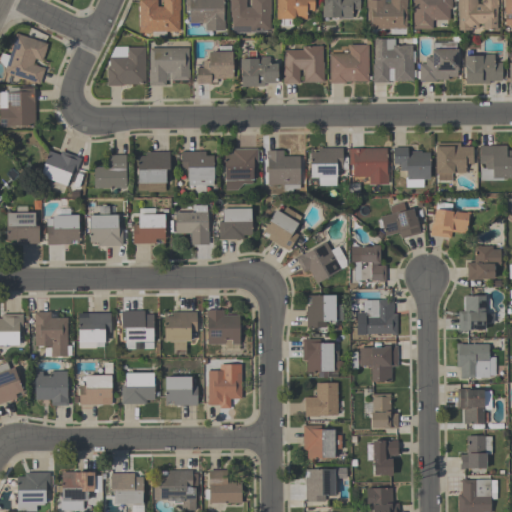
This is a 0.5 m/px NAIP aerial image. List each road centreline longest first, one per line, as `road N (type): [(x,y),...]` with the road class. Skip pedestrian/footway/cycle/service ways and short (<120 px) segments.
road 1 (residential): [(511,113),(93,120)]
road 2 (residential): [(270,438),(39,437),(4,447)]
road 3 (residential): [(264,285),(241,276),(0,278)]
road 4 (residential): [(429,511),(429,284)]
road 5 (residential): [(269,511),(264,285)]
road 6 (residential): [(111,0),(69,95),(93,120)]
